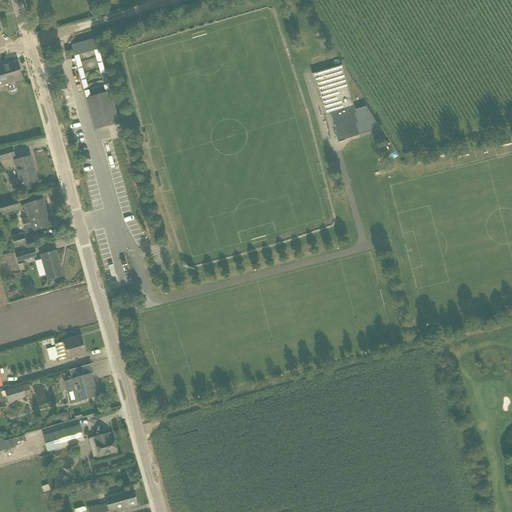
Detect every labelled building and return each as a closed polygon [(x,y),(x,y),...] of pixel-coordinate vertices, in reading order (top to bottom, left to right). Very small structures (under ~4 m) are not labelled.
[(96,39),(95,39),(71,46),(73,50),(74,56),(99,50),(96,39)] [(0,85),(22,79),(17,62),(0,67),(0,85)] [(345,140),(359,135),(356,124),(358,124),(355,114),(356,113),(341,65),(311,74),(313,79),(317,78),(328,115),(330,115),(336,135),(335,135),(335,134),(334,135),(336,141),(337,141),(339,142),(339,143),(346,141),(346,140),(345,140)] [(95,130),(119,123),(110,92),(86,98),(95,130)] [(360,109),(367,133),(380,129),(366,107),(360,109)] [(12,147),(0,150),(0,161),(15,157),(12,147)] [(15,161),(19,178),(16,179),(20,192),(30,189),(28,182),(37,180),(30,157),(15,161)] [(0,215),(21,209),(20,203),(17,204),(15,199),(0,203),(0,215)] [(26,234),(50,227),(42,200),(26,205),(23,206),(25,214),(28,213),(31,223),(23,226),(26,234)] [(15,248),(27,245),(24,234),(12,237),(15,248)] [(37,257),(34,248),(15,254),(17,262),(37,257)] [(64,276),(56,251),(40,255),(48,281),(64,276)] [(76,338),(54,345),(59,362),(70,359),(69,357),(85,353),(81,339),(77,341),(76,338)] [(91,375),(91,374),(64,382),(70,404),(97,396),(93,381),(91,381),(90,375),(91,375)] [(26,398),(22,386),(5,391),(8,403),(26,398)] [(84,441),(79,425),(44,436),(48,451),(84,441)] [(100,457),(118,452),(114,438),(111,438),(109,433),(94,437),(96,443),(95,443),(100,457)] [(0,452),(16,447),(14,438),(0,442),(0,452)] [(52,485),(60,491),(69,480),(61,474),(52,485)] [(88,509),(89,511),(112,511),(138,505),(134,490),(106,498),(107,504),(88,509)]
